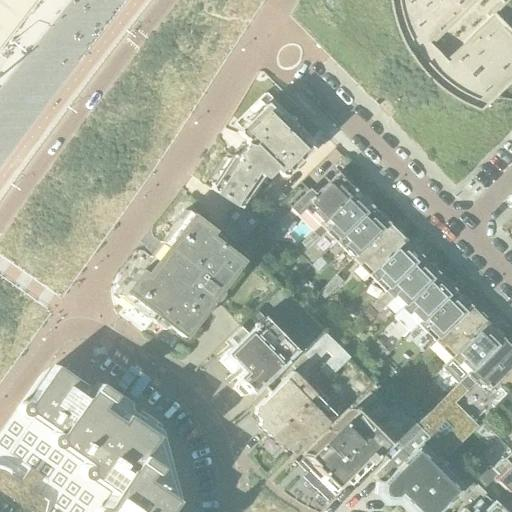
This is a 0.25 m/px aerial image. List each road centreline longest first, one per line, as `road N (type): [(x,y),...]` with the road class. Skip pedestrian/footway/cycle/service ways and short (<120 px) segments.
road 1 (residential): [(169,0),(0,224)]
road 2 (residential): [(72,332),(102,339),(203,416),(226,463),(230,511)]
road 3 (residential): [(303,67),(461,227)]
